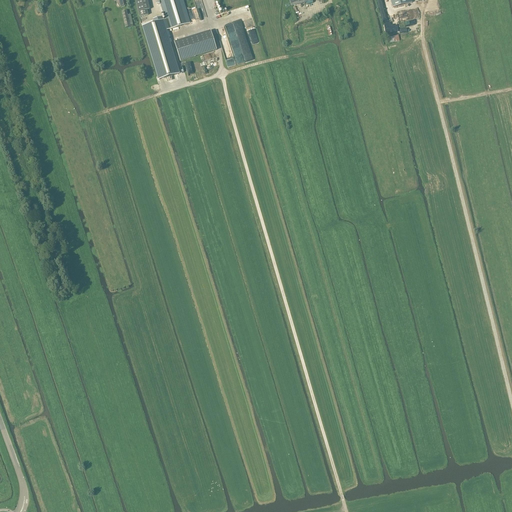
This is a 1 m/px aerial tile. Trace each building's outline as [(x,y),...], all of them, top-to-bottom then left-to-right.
[(149,10),(146,0),(134,0),(139,17),(148,15),(147,10),(149,10)] [(190,23),(183,0),(162,0),(160,1),(168,30),(190,23)] [(122,12),(125,28),(134,26),(131,15),(128,15),(127,11),(122,12)] [(163,21),(162,17),(153,19),(154,23),(142,27),(158,80),(180,74),(167,30),(168,30),(165,20),(163,21)] [(180,61),(217,50),(211,31),(174,42),(180,61)]
